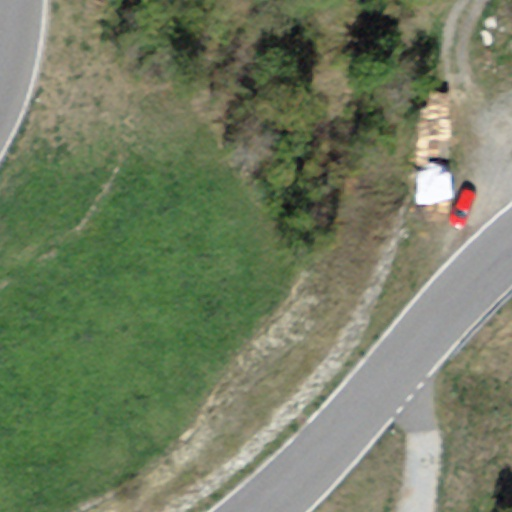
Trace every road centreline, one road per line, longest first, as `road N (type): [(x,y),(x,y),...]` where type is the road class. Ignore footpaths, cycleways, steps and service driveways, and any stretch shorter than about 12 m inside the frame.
road 1 (secondary): [(511,249),(418,336),(255,511)]
road 2 (track): [(478,0),(460,26),(450,65),(511,203)]
